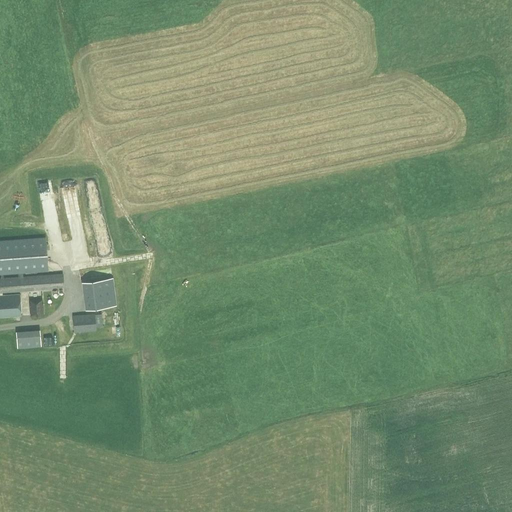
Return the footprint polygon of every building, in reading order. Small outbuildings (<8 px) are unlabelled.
[(59,185),(48,189),(52,199),(62,194),(59,185)] [(63,274),(23,276),(23,273),(48,271),(46,237),(0,240),(0,274),(1,275),(1,278),(0,278),(0,293),(64,288),(63,274)] [(117,305),(113,278),(81,282),(85,310),(117,305)] [(0,317),(21,316),(20,295),(0,296),(0,317)] [(29,299),(30,316),(43,315),(43,298),(29,299)] [(73,316),(74,333),(96,331),(95,314),(73,316)] [(125,324),(116,324),(117,334),(126,334),(125,324)] [(47,327),(23,328),(24,345),(48,345),(47,327)]
